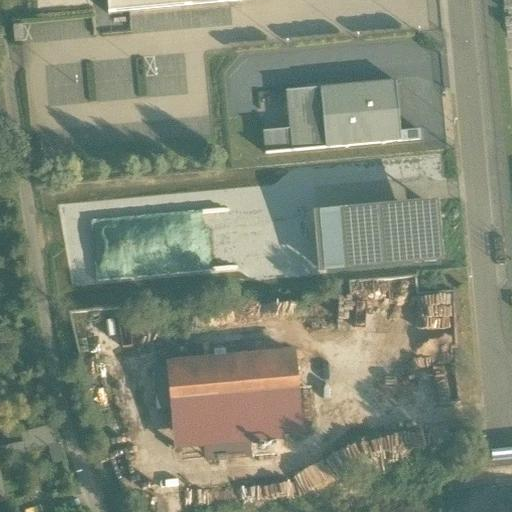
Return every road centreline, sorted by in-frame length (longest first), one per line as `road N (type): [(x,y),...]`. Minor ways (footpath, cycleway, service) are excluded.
road 1 (residential): [(0,52),(65,413),(97,511)]
road 2 (residential): [(511,395),(499,385),(464,0)]
